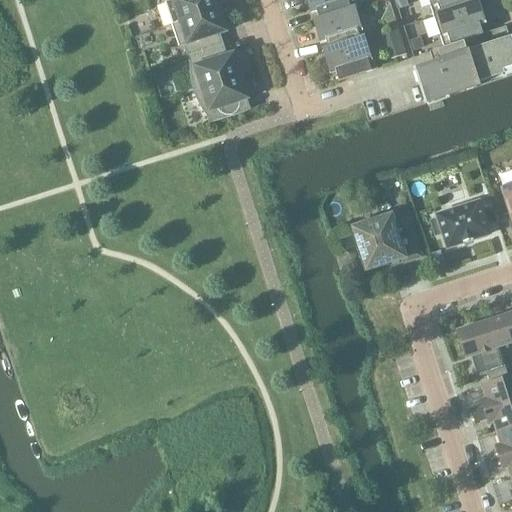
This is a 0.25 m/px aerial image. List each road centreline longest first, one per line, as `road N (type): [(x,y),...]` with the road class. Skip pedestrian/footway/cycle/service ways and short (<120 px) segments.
road 1 (residential): [(480,511),(415,307),(511,275)]
road 2 (residential): [(385,87),(304,115),(266,0)]
